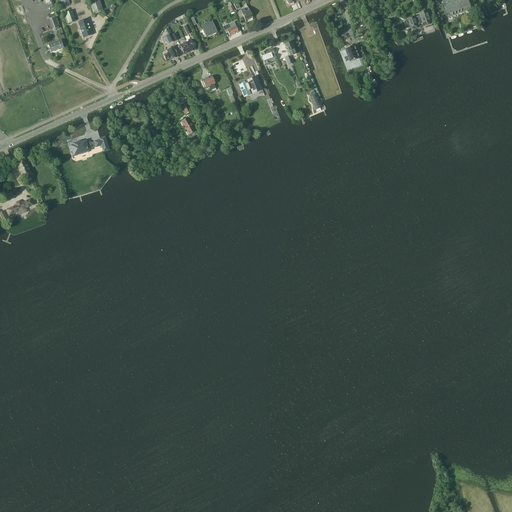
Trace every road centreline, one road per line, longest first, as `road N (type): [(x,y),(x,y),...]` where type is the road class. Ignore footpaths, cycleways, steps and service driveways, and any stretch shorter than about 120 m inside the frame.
road 1 (secondary): [(114,97),(330,0)]
road 2 (secondary): [(0,149),(114,97)]
road 3 (unclassified): [(114,97),(132,52),(158,14),(180,0)]
